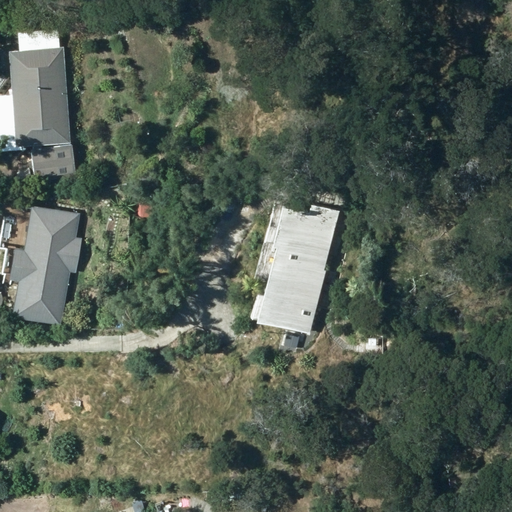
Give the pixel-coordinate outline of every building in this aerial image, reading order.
[(0,96),(0,132),(2,153),(30,152),(29,147),(35,146),(37,180),(77,177),(76,169),(84,168),(83,153),(75,153),(67,48),(50,49),(48,31),(22,33),(24,52),(14,54),(18,95),(0,96)] [(241,87),(251,86),(250,76),(239,77),(241,87)] [(216,80),(218,112),(229,111),(229,107),(239,106),(239,96),(230,97),(229,79),(216,80)] [(322,271),(337,212),(308,204),(306,213),(302,212),(303,209),(293,206),(292,212),(277,208),(266,249),(272,251),(252,327),(266,331),(307,336),(325,272),(322,271)] [(64,326),(73,273),(78,274),(84,240),(78,239),(82,215),(36,207),(28,252),(18,251),(13,281),(23,283),(17,318),(64,326)]
